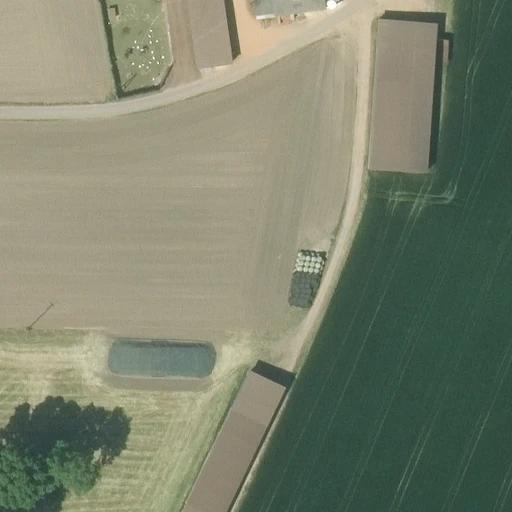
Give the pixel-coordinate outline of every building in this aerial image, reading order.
[(189,0),(191,11),(199,69),(230,64),(220,0),(189,0)] [(254,0),(257,19),(276,16),(273,0),(254,0)] [(273,0),(276,16),(323,8),(322,0),(273,0)] [(322,0),(323,8),(337,0),(322,0)] [(369,169),(426,172),(436,23),(378,19),(369,169)] [(226,511),(269,427),(232,409),(186,502),(206,511),(226,511)]
